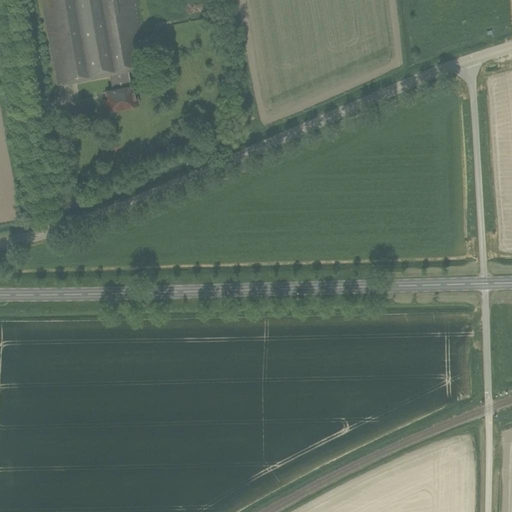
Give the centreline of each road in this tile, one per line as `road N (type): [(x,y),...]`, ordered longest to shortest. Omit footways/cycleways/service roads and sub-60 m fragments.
road 1 (tertiary): [(0,245),(83,221),(469,62)]
road 2 (primary): [(0,295),(484,284)]
road 3 (unclassified): [(488,511),(484,284)]
road 4 (unclassified): [(484,284),(469,62)]
